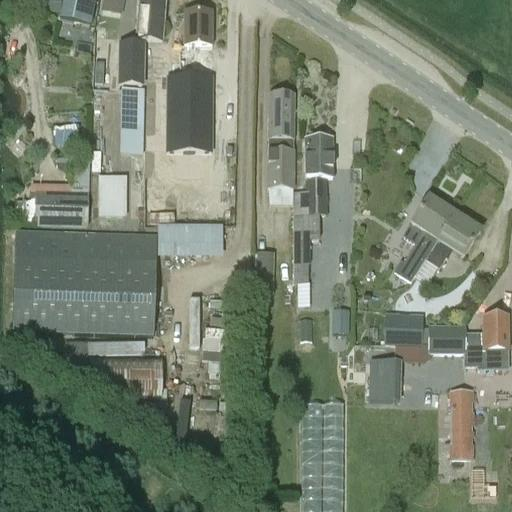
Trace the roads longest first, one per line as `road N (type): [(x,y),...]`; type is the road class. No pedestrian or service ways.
road 1 (primary): [(511,150),(283,0)]
road 2 (unclassified): [(125,511),(0,426)]
